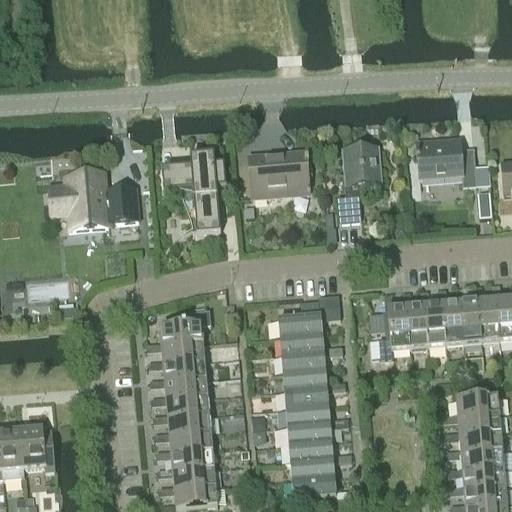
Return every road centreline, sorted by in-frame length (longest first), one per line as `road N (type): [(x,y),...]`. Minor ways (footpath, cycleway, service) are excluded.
road 1 (residential): [(114,511),(99,322),(113,307),(225,277),(511,255)]
road 2 (tertiary): [(0,107),(511,78)]
